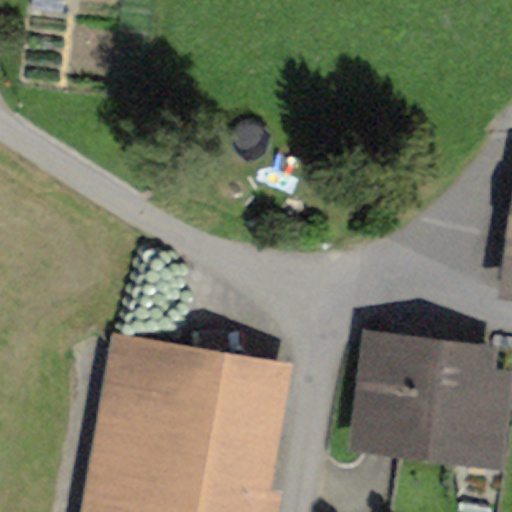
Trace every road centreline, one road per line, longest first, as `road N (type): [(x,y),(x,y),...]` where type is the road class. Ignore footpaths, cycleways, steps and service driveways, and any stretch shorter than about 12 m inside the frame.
road 1 (residential): [(339,288),(259,266),(174,229),(0,119)]
road 2 (unclassified): [(294,511),(339,288)]
road 3 (residential): [(412,296),(511,140)]
